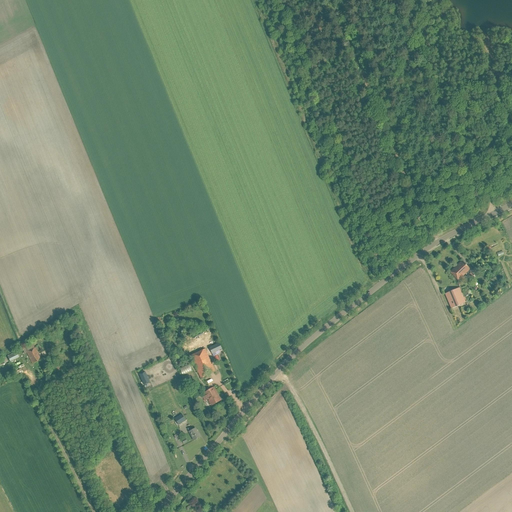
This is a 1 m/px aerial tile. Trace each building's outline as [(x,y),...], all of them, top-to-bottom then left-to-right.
[(458,281),(464,275),(466,276),(467,276),(469,274),(472,276),(474,274),(470,270),(470,269),(462,261),(450,272),(458,281)] [(445,293),(452,308),(466,302),(459,287),(445,293)] [(37,354),(37,353),(35,348),(26,353),(32,364),(40,360),(37,354)] [(191,355),(201,378),(215,371),(205,349),(191,355)] [(8,356),(10,362),(19,358),(16,352),(8,356)] [(183,375),(192,371),(189,364),(180,368),(183,375)] [(146,371),(140,373),(143,385),(150,383),(146,371)] [(194,372),(183,376),(185,380),(195,375),(194,372)] [(221,400),(217,392),(214,387),(202,393),(204,396),(205,395),(212,406),(221,400)] [(175,418),(179,424),(186,420),(182,414),(175,418)] [(190,427),(188,429),(194,440),(200,437),(195,428),(191,430),(190,427)]
